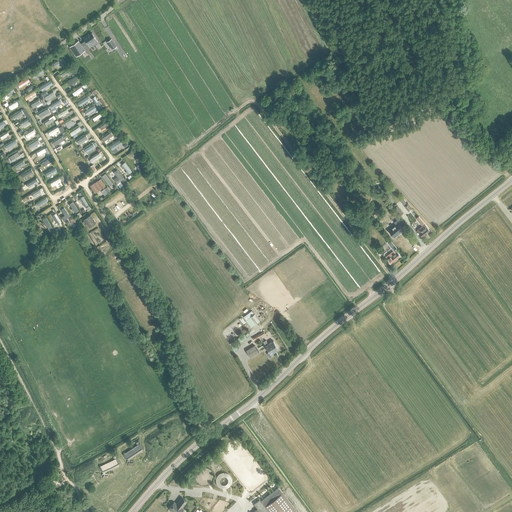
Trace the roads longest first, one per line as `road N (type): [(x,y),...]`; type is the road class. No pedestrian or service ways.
road 1 (tertiary): [(132,511),(192,448),(511,179)]
road 2 (track): [(393,280),(256,103),(183,147),(100,17)]
